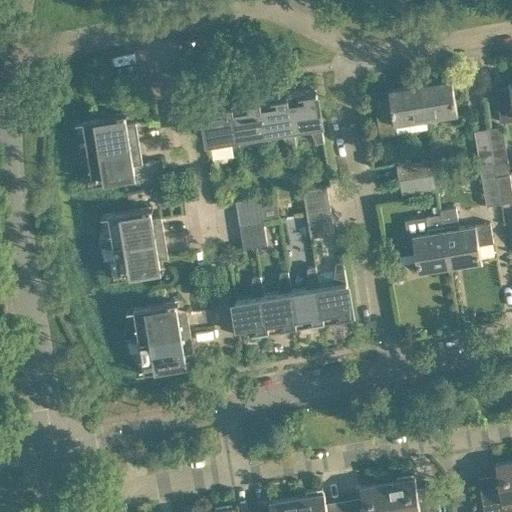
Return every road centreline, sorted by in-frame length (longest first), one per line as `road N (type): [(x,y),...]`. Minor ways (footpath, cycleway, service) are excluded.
road 1 (residential): [(237,400),(197,154),(165,131),(149,28)]
road 2 (residential): [(49,440),(3,143),(6,63)]
road 3 (residential): [(390,368),(346,75),(355,52)]
road 4 (residential): [(149,28),(263,1),(355,52)]
road 5 (residential): [(242,473),(450,441)]
road 6 (residential): [(49,440),(229,402)]
road 7 (residential): [(355,52),(511,31)]
road 8 (residential): [(237,400),(390,368)]
road 9 (residential): [(6,63),(149,28)]
road 10 (residential): [(133,511),(130,492),(242,473)]
road 11 (residential): [(390,368),(511,343)]
